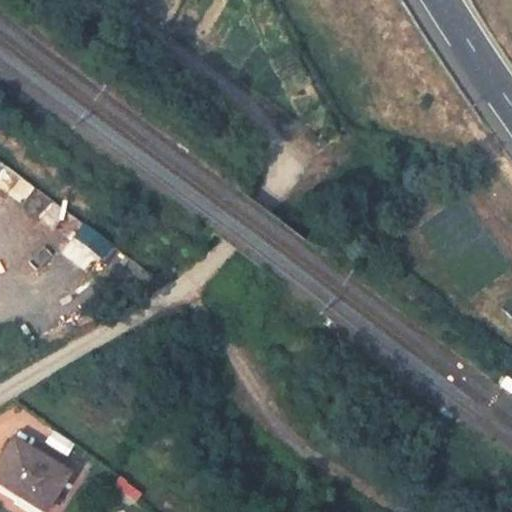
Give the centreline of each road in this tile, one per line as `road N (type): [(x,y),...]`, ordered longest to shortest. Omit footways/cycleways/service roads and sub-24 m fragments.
road 1 (residential): [(105,0),(243,98),(275,140),(278,172),(231,247),(186,287),(0,395)]
road 2 (motorway): [(445,0),(511,104)]
